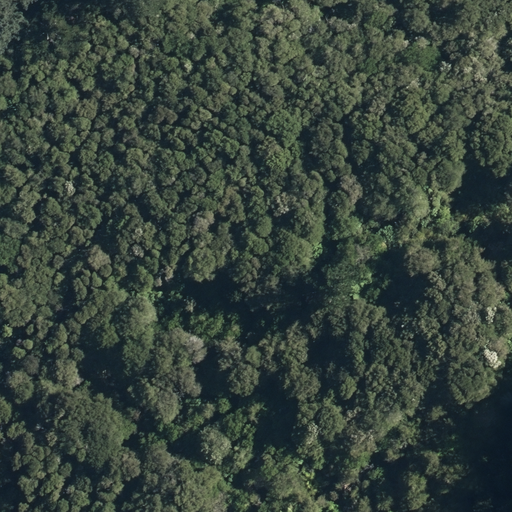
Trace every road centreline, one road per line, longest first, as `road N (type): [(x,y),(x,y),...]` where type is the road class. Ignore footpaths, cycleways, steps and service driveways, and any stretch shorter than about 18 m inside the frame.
road 1 (track): [(215,511),(209,487),(300,351),(274,238),(249,208),(92,277),(0,351)]
road 2 (track): [(0,248),(32,98),(31,0)]
